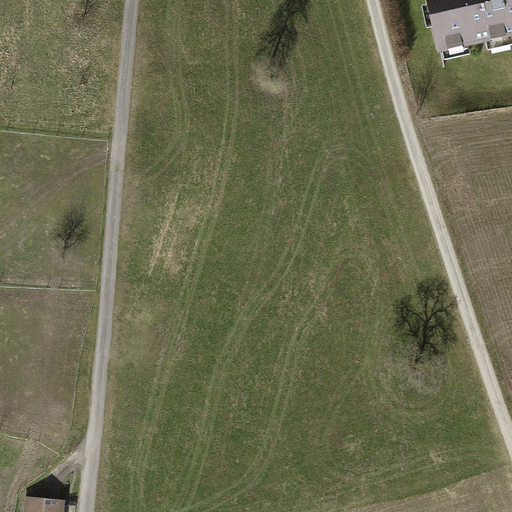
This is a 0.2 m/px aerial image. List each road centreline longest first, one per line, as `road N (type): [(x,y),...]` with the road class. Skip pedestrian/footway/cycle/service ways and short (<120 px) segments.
road 1 (track): [(86,511),(132,0)]
road 2 (track): [(511,441),(405,122),(375,0)]
